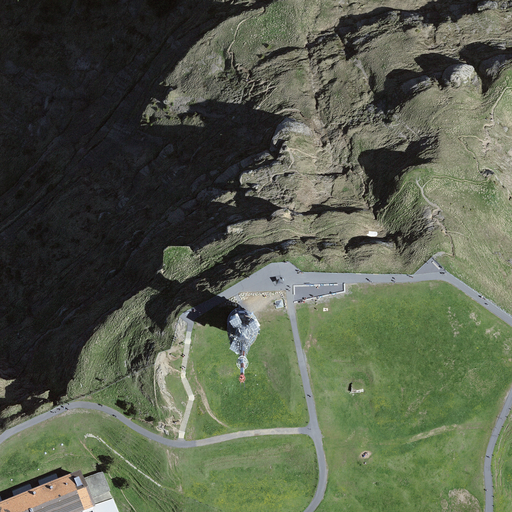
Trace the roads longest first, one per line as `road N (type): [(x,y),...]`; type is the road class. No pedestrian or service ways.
road 1 (track): [(289,276),(315,430)]
road 2 (track): [(289,276),(432,277)]
road 3 (track): [(489,511),(487,460),(511,394)]
